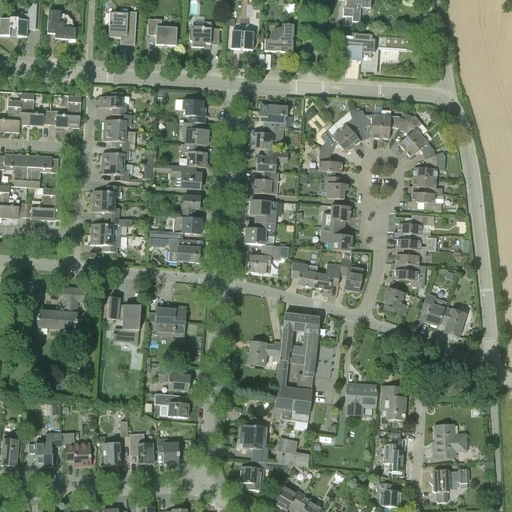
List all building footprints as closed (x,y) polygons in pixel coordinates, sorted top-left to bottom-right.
[(362,0),(348,0),(348,2),(345,2),(345,9),(343,9),(342,18),(356,19),(360,17),(365,14),(367,10),(368,1),(363,1),(362,0)] [(9,14),(8,20),(0,19),(0,36),(27,38),(27,30),(35,31),(37,5),(28,4),(27,15),(9,14)] [(60,12),(48,12),(47,35),(55,35),(54,40),(75,41),(75,30),(73,29),(73,26),(72,22),(70,19),(67,17),(63,15),(60,15),(60,12)] [(109,14),(108,39),(124,39),(123,44),(134,45),(136,15),(109,14)] [(148,21),(147,36),(156,37),(155,46),(176,47),(177,29),(161,28),(161,21),(148,21)] [(189,42),(189,43),(190,43),(191,43),(191,48),(210,49),(210,46),(218,46),(219,30),(211,30),(211,26),(192,25),(192,30),(191,30),(190,30),(189,33),(189,34),(189,36),(189,39),(189,40),(189,41),(189,42)] [(269,40),(269,41),(265,40),(264,52),(292,54),(294,26),(282,25),(281,29),(280,29),(279,30),(277,30),(276,31),(275,31),(274,32),(273,33),(272,33),(271,34),(271,35),(270,36),(270,37),(269,39),(269,40)] [(231,32),(230,50),(240,51),(240,49),(243,49),(243,51),(252,52),(253,33),(231,32)] [(341,39),(340,54),(346,54),(346,62),(360,63),(360,67),(377,68),(378,50),(412,53),(413,39),(351,35),(351,39),(345,39),(341,39)] [(43,126),(49,126),(50,112),(33,111),(34,95),(21,94),(20,102),(19,126),(43,127),(43,126)] [(118,116),(126,116),(126,105),(122,105),(123,94),(111,94),(111,98),(100,98),(100,109),(113,110),(112,116),(118,116)] [(50,112),(49,126),(56,126),(55,128),(79,130),(81,98),(68,97),(67,113),(50,112)] [(0,132),(19,134),(19,126),(20,102),(8,101),(7,117),(0,116),(0,132)] [(188,124),(197,124),(204,125),(205,109),(202,109),(203,103),(182,101),(182,112),(185,112),(184,117),(189,118),(188,124)] [(264,128),(283,130),(285,131),(286,118),(287,109),(260,107),(259,122),(264,122),(264,128)] [(370,139),(380,140),(381,117),(363,116),(362,111),(356,113),(361,128),(367,126),(367,128),(371,128),(370,139)] [(381,111),(381,117),(380,140),(389,141),(389,129),(393,130),(393,128),(399,131),(404,121),(399,118),(389,117),(390,111),(381,111)] [(352,119),(338,131),(353,148),(360,142),(353,134),(355,132),(354,130),(361,128),(356,113),(356,112),(350,113),(352,119)] [(421,137),(421,136),(415,129),(420,124),(413,116),(412,117),(407,115),(404,121),(399,131),(405,134),(404,135),(406,138),(398,145),(404,152),(421,137)] [(104,132),(126,133),(126,127),(131,128),(131,117),(126,116),(118,116),(117,122),(104,121),(104,132)] [(184,146),(201,147),(207,147),(208,132),(197,131),(197,124),(188,124),(184,124),(183,138),(184,138),(184,146)] [(265,151),(271,152),(272,142),(282,143),(283,130),(264,128),(263,135),(252,134),(251,150),(265,151)] [(346,155),(353,148),(338,131),(331,137),(327,132),(320,138),(325,143),(322,148),(332,153),(335,147),(336,149),(339,146),(346,155)] [(111,149),(116,149),(129,150),(130,139),(126,138),(126,133),(104,132),(103,142),(111,143),(111,149)] [(426,153),(433,151),(421,137),(404,152),(410,159),(418,152),(421,155),(425,152),(426,153)] [(186,168),(195,168),(206,169),(206,154),(200,154),(201,147),(184,146),(183,146),(182,154),(187,154),(186,168)] [(326,178),(326,172),(341,173),(342,164),(330,163),(331,159),(329,159),(332,153),(322,148),(319,154),(318,170),(309,170),(308,176),(324,177),(326,178)] [(102,165),(124,166),(124,160),(129,161),(129,150),(116,149),(115,155),(103,154),(102,165)] [(255,173),(262,173),(275,174),(276,163),(287,164),(288,153),(271,152),(265,151),(264,158),(256,157),(255,173)] [(436,180),(436,171),(444,171),(444,159),(443,154),(424,160),(426,166),(425,166),(424,170),(413,169),(413,178),(436,180)] [(13,188),(26,189),(28,157),(4,155),(4,157),(0,156),(0,170),(14,172),(13,188)] [(40,173),(57,174),(58,160),(51,160),(52,158),(28,157),(26,189),(39,189),(40,173)] [(128,183),(128,175),(132,175),(133,166),(124,166),(102,165),(101,175),(114,176),(114,182),(128,183)] [(180,189),(200,191),(201,175),(195,174),(195,168),(186,168),(171,167),(171,178),(180,179),(180,189)] [(254,194),(277,196),(278,174),(275,174),(262,173),(262,181),(255,181),(254,194)] [(323,192),(327,192),(326,200),(343,201),(344,191),(347,192),(347,186),(341,185),(341,179),(326,178),(324,177),(323,192)] [(442,190),(435,189),(436,180),(413,178),(412,188),(425,189),(424,194),(435,195),(442,196),(442,190)] [(18,218),(25,219),(25,204),(8,203),(9,187),(0,186),(0,218),(18,220),(18,218)] [(93,203),(115,204),(115,198),(120,199),(120,187),(107,187),(106,193),(93,192),(93,203)] [(25,204),(25,219),(30,219),(30,221),(54,222),(56,190),(43,189),(42,205),(25,204)] [(423,210),(441,212),(441,206),(434,205),(435,195),(424,194),(412,194),(411,203),(408,203),(407,209),(417,210),(418,204),(424,204),(423,210)] [(180,219),(194,219),(195,210),(199,211),(200,198),(183,197),(182,208),(180,208),(180,219)] [(255,223),(274,225),(275,225),(276,211),(270,211),(270,203),(250,201),(249,216),(255,217),(255,223)] [(105,220),(118,220),(119,209),(114,209),(115,204),(93,203),(92,213),(105,214),(105,220)] [(321,227),(339,228),(340,222),(349,222),(350,208),(331,207),(330,215),(322,214),(321,227)] [(421,226),(428,226),(433,227),(434,217),(412,216),(411,220),(395,218),(395,225),(398,225),(397,235),(420,236),(421,226)] [(173,234),(180,235),(200,236),(201,220),(194,219),(180,219),(174,218),(173,233),(173,234)] [(91,235),(113,237),(113,231),(118,232),(118,220),(105,220),(104,226),(91,225),(91,235)] [(262,246),(265,246),(266,237),(274,238),(274,225),(255,223),(254,230),(245,229),(244,245),(262,246)] [(344,252),(346,252),(350,252),(352,238),(339,237),(339,228),(321,227),(320,243),(331,244),(330,251),(344,252)] [(149,231),(148,239),(149,239),(173,240),(173,234),(173,233),(169,233),(149,231)] [(396,250),(409,251),(426,252),(436,252),(436,239),(427,239),(427,236),(420,236),(397,235),(394,234),(394,240),(397,240),(396,250)] [(113,237),(91,235),(90,246),(103,247),(103,253),(116,254),(117,243),(113,242),(113,237)] [(193,241),(173,240),(149,239),(148,252),(151,252),(155,250),(155,247),(164,248),(167,244),(171,244),(170,253),(170,262),(177,263),(199,264),(200,249),(192,248),(193,241)] [(265,274),(265,267),(270,267),(271,259),(279,260),(280,248),(265,246),(262,246),(261,258),(249,257),(248,273),(265,274)] [(395,265),(418,267),(419,257),(426,258),(426,252),(409,251),(409,257),(396,256),(395,265)] [(340,275),(343,275),(346,260),(345,260),(346,252),(344,252),(341,268),(333,266),(332,271),(326,270),(325,276),(316,275),(313,289),(329,292),(330,286),(337,287),(340,275)] [(346,260),(343,275),(347,276),(345,291),(358,293),(360,284),(363,269),(351,266),(352,261),(346,260)] [(297,286),(313,289),(316,275),(306,273),(308,266),(292,264),(291,279),(298,280),(297,286)] [(422,289),(422,283),(417,282),(418,272),(425,273),(425,267),(418,267),(395,265),(392,265),(392,271),(395,271),(394,281),(410,282),(410,288),(422,289)] [(37,319),(36,330),(75,332),(76,324),(77,324),(78,314),(77,314),(78,302),(91,303),(92,291),(64,289),(63,302),(65,302),(64,314),(57,314),(39,313),(39,319),(37,319)] [(402,316),(405,306),(401,305),(405,295),(387,289),(385,298),(386,298),(384,303),(387,304),(385,310),(402,316)] [(438,328),(440,321),(444,309),(435,306),(437,300),(425,296),(420,312),(426,314),(423,323),(438,328)] [(108,325),(121,326),(122,303),(109,303),(108,325)] [(129,339),(138,340),(141,307),(124,305),(122,330),(114,329),(114,334),(113,334),(112,336),(114,336),(113,342),(129,343),(129,339)] [(171,310),(156,309),(154,336),(184,338),(186,308),(171,307),(171,310)] [(443,333),(444,334),(458,338),(465,315),(444,309),(440,321),(447,323),(443,333)] [(319,318),(306,317),(284,315),(281,344),(280,354),(279,362),(288,363),(304,366),(302,375),(302,377),(313,378),(314,374),(317,341),(318,335),(317,335),(319,318)] [(272,362),(279,362),(280,354),(281,344),(274,344),(274,347),(265,346),(265,345),(251,343),(248,365),(265,367),(266,357),(272,357),(272,362)] [(288,363),(279,362),(276,387),(272,419),(307,425),(313,378),(302,377),(302,375),(298,375),(296,389),(285,388),(288,363)] [(168,383),(168,391),(188,393),(188,387),(189,387),(190,377),(170,376),(170,369),(159,368),(158,382),(168,383)] [(347,385),(346,406),(346,415),(362,416),(362,407),(375,408),(376,387),(347,385)] [(385,413),(385,420),(404,421),(405,399),(404,399),(405,389),(381,387),(380,412),(385,413)] [(168,406),(167,418),(187,419),(188,405),(177,404),(168,406)] [(267,464),(269,448),(268,448),(265,448),(266,440),(265,440),(266,428),(241,426),(239,440),(244,440),(243,449),(253,449),(252,463),(267,464)] [(437,459),(456,458),(456,454),(467,453),(466,434),(455,435),(454,426),(435,427),(435,443),(436,443),(437,459)] [(34,445),(28,446),(28,455),(35,455),(35,467),(43,467),(43,469),(52,469),(51,448),(61,448),(61,434),(45,434),(46,443),(34,443),(34,445)] [(137,453),(138,466),(153,465),(152,444),(144,445),(143,435),(129,436),(130,453),(137,453)] [(276,465),(308,469),(310,456),(295,453),(298,442),(279,438),(274,464),(276,465)] [(384,445),(383,465),(392,465),(392,473),(404,473),(405,440),(388,439),(388,445),(384,445)] [(164,464),(178,464),(177,444),(167,445),(167,440),(157,441),(157,453),(163,453),(164,464)] [(22,442),(3,441),(1,466),(16,468),(17,454),(21,454),(22,442)] [(74,468),(88,467),(90,467),(89,442),(66,443),(67,462),(74,462),(74,468)] [(122,444),(103,444),(104,467),(120,466),(120,458),(123,458),(122,444)] [(246,490),(248,491),(262,492),(264,470),(241,467),(239,484),(247,484),(246,490)] [(438,504),(446,503),(448,501),(447,493),(448,493),(450,491),(450,483),(457,483),(460,484),(467,484),(469,482),(469,472),(467,470),(459,470),(457,472),(449,473),(447,471),(433,472),(431,474),(432,480),(429,483),(432,486),(432,492),(434,493),(435,493),(436,502),(438,504)] [(393,511),(394,508),(399,509),(400,492),(393,492),(394,486),(378,485),(377,497),(380,498),(379,507),(385,508),(384,511),(393,511)] [(287,511),(291,507),(296,510),(304,496),(293,489),(292,492),(283,487),(273,504),(285,511),(287,511)] [(304,496),(296,510),(299,511),(320,511),(321,510),(313,505),(315,503),(304,496)]
